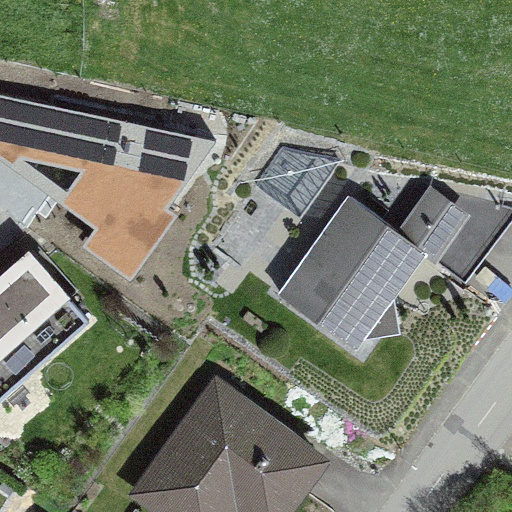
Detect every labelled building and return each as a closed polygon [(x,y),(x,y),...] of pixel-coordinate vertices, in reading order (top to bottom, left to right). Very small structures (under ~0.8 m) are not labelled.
[(241,185),(302,226),(342,166),(280,126),(241,185)] [(397,234),(347,199),(275,298),(356,355),(365,342),(401,338),(394,302),(424,261),(435,268),(471,218),(430,188),(397,234)] [(72,287),(29,241),(0,265),(0,417),(11,408),(16,413),(44,387),(29,370),(92,313),(67,291),(72,287)] [(142,333),(121,313),(108,328),(128,347),(142,333)] [(287,511),(331,452),(215,370),(128,491),(157,511),(233,511),(236,508),(242,511),(287,511)]
